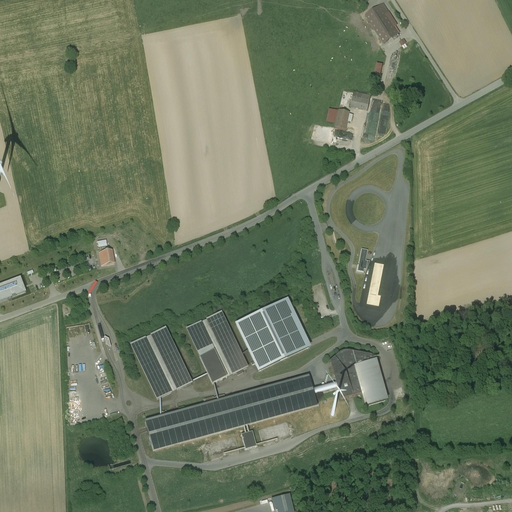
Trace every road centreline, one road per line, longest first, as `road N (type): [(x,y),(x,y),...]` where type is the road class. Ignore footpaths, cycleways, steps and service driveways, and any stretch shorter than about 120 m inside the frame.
road 1 (unclassified): [(459,105),(244,226),(0,318)]
road 2 (unclassified): [(391,0),(459,105)]
